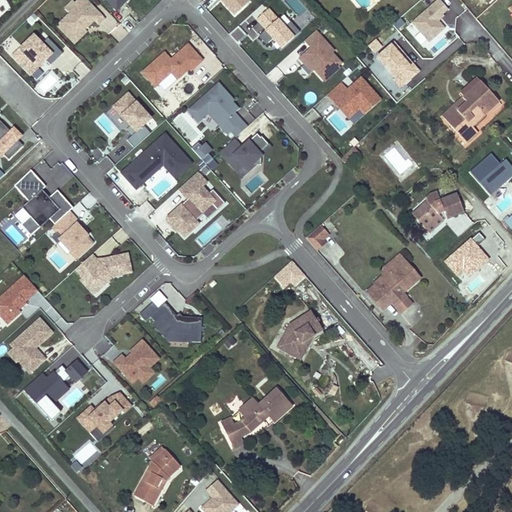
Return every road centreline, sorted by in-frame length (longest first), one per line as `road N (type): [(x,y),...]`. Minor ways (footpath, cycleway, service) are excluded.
road 1 (residential): [(264,217),(309,170),(312,150),(189,16),(172,11),(69,103),(58,123),(69,155),(162,261)]
road 2 (residential): [(417,390),(264,217)]
road 3 (secondary): [(301,511),(417,390)]
road 4 (residential): [(94,511),(0,404)]
road 5 (secondary): [(417,390),(511,288)]
road 6 (residential): [(162,261),(190,273),(264,217)]
